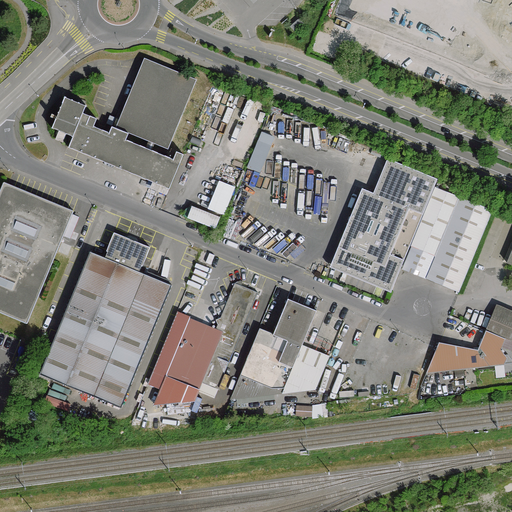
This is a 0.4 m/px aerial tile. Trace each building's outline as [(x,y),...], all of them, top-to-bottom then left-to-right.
[(511,0),(457,0),(455,7),(511,30),(511,0)] [(511,30),(455,7),(451,19),(511,44),(511,30)] [(88,107),(67,98),(54,129),(75,137),(71,148),(172,190),(186,155),(180,153),(176,161),(128,142),(131,134),(172,150),(200,80),(148,59),(118,130),(114,128),(111,135),(96,129),(100,120),(85,114),(88,107)] [(266,172),(277,134),(263,130),(252,167),(266,172)] [(366,192),(334,268),(395,293),(414,247),(438,257),(463,198),(439,188),(442,180),(393,159),(377,196),(366,192)] [(228,214),(239,186),(223,179),(211,208),(228,214)] [(0,313),(30,325),(76,212),(5,184),(0,195),(0,313)] [(219,228),(224,216),(195,204),(191,217),(219,228)] [(93,254),(43,375),(124,408),(175,287),(143,274),(153,249),(118,235),(107,259),(93,254)] [(193,319),(169,378),(202,391),(205,384),(221,390),(261,294),(236,283),(217,329),(193,319)] [(315,393),(336,344),(308,335),(318,311),(292,300),(277,336),(260,330),(231,399),(284,395),(315,393)] [(438,341),(426,372),(505,363),(507,356),(501,348),(504,338),(511,340),(511,310),(497,305),(478,349),(438,341)]
